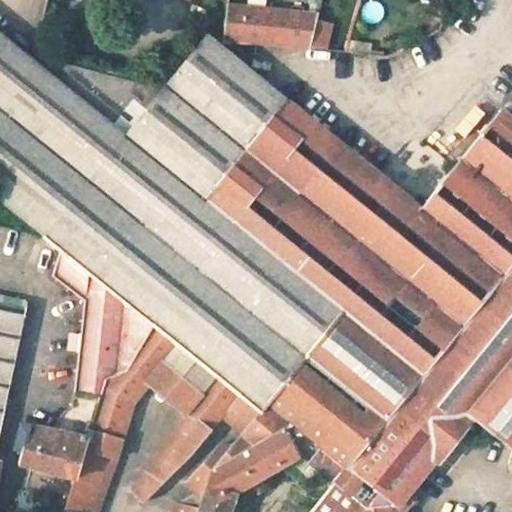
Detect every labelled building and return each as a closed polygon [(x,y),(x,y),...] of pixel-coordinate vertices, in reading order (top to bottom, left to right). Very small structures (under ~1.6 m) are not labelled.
[(317,14),(227,4),(223,42),(256,43),(309,48),(317,14)] [(31,59),(0,33),(0,149),(266,364),(323,295),(125,135),(31,59)] [(219,46),(206,36),(165,86),(125,135),(323,295),(472,415),(511,364),(511,116),(501,108),(421,208),(219,46)] [(165,86),(35,53),(31,59),(125,135),(165,86)] [(266,364),(0,149),(0,202),(42,238),(60,252),(88,275),(152,326),(178,347),(213,375),(239,396),(266,364)] [(88,275),(60,252),(53,276),(84,301),(88,275)] [(152,326),(88,275),(84,301),(69,434),(88,439),(107,379),(127,371),(152,326)] [(266,364),(239,396),(258,413),(268,401),(293,422),(307,433),(323,446),(348,466),(397,506),(472,415),(323,295),(266,364)] [(0,419),(23,312),(0,307),(0,419)] [(178,347),(152,326),(127,371),(107,379),(88,439),(75,479),(64,511),(96,511),(115,459),(133,402),(148,384),(178,347)] [(213,375),(178,347),(148,384),(186,414),(213,375)] [(511,364),(472,415),(511,449),(511,364)] [(239,396),(213,375),(186,414),(147,470),(132,491),(143,502),(192,454),(222,417),(239,396)] [(258,413),(239,396),(222,417),(236,428),(242,432),(258,413)] [(293,422),(268,401),(258,413),(242,432),(232,445),(212,469),(280,429),(293,422)] [(58,420),(53,431),(69,434),(72,406),(62,415),(58,420)] [(53,431),(27,425),(21,424),(15,449),(21,450),(18,463),(75,479),(88,439),(69,434),(53,431)] [(291,449),(280,429),(212,469),(203,497),(197,511),(230,511),(238,490),(288,460),(291,449)] [(232,445),(217,446),(203,463),(185,482),(196,491),(203,497),(212,469),(232,445)] [(348,466),(323,446),(310,462),(335,482),(348,466)] [(397,506),(348,466),(335,482),(373,508),(397,506)] [(326,494),(311,511),(373,511),(373,508),(335,482),(326,494)] [(196,491),(175,503),(171,511),(197,511),(203,497),(196,491)]
